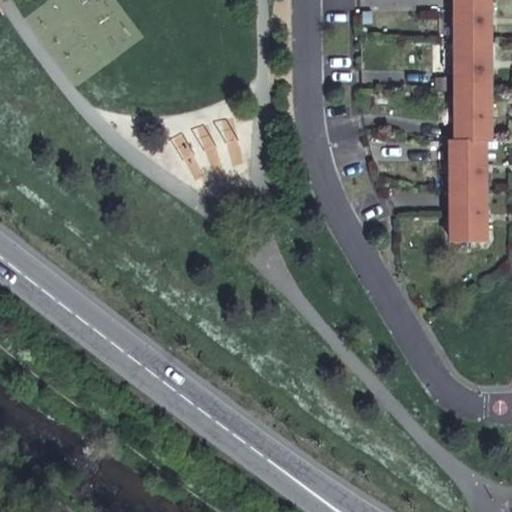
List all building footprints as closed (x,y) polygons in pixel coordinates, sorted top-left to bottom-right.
[(488,0),(452,0),(453,48),(490,47),(488,0)] [(490,47),(453,48),(454,97),(490,97),(490,47)] [(490,97),(454,97),(455,146),(486,146),(491,146),(490,97)] [(487,195),(486,146),(455,146),(449,146),(450,195),(487,195)] [(487,195),(450,195),(451,246),(488,245),(487,195)]
